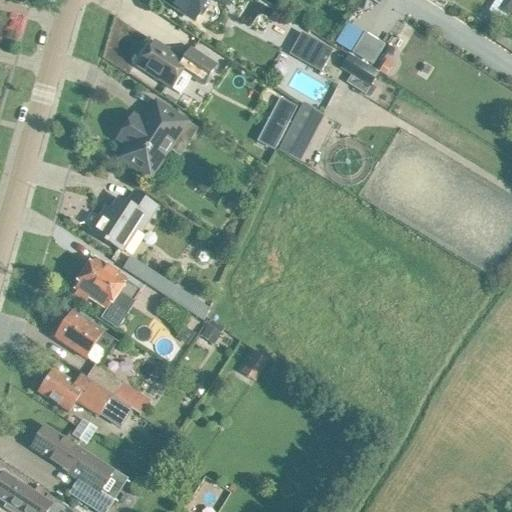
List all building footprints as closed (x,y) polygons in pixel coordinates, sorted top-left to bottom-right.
[(161,0),(195,22),(209,0),(214,0),(227,8),(231,0),(161,0)] [(335,53),(349,34),(321,13),(307,32),(335,53)] [(289,56),(320,73),(321,74),(328,62),(334,52),(301,34),(289,56)] [(372,67),(384,47),(362,34),(351,55),(372,67)] [(154,43),(138,68),(170,90),(171,90),(180,95),(191,78),(202,86),(215,67),(191,50),(183,62),(154,43)] [(365,96),(370,88),(379,74),(348,55),(340,69),(351,76),(346,84),(365,96)] [(281,99),(259,143),(274,151),(297,107),(281,99)] [(188,123),(155,102),(143,122),(134,116),(117,142),(127,149),(118,160),(146,179),(166,148),(179,156),(196,131),(187,125),(188,123)] [(156,209),(151,205),(134,194),(127,205),(119,200),(106,220),(103,217),(102,216),(91,233),(105,242),(104,244),(107,246),(108,244),(121,252),(136,229),(140,232),(156,209)] [(220,302),(228,290),(146,239),(139,251),(220,302)] [(198,252),(195,257),(197,263),(202,267),(208,265),(211,260),(209,254),(204,251),(198,252)] [(199,306),(128,260),(122,268),(202,321),(207,310),(200,305),(199,306)] [(132,303),(139,292),(125,284),(126,282),(111,272),(94,261),(76,289),(78,291),(74,297),(85,304),(88,300),(105,311),(116,293),(132,303)] [(179,328),(188,313),(166,299),(157,314),(179,328)] [(71,314),(54,339),(86,361),(87,360),(96,366),(97,367),(106,354),(110,356),(117,345),(71,314)] [(211,322),(201,336),(214,345),(224,331),(211,322)] [(279,355),(283,344),(268,339),(264,351),(279,355)] [(268,361),(256,352),(245,368),(258,376),(268,361)] [(96,366),(87,379),(113,397),(114,398),(114,399),(140,416),(149,403),(122,384),(97,367),(96,366)] [(112,398),(81,377),(75,386),(53,372),(38,394),(69,413),(76,403),(99,418),(112,398)] [(91,438),(95,431),(82,422),(77,429),(91,438)] [(47,460),(77,481),(68,495),(93,511),(105,511),(112,502),(125,483),(110,473),(85,456),(80,454),(67,444),(44,428),(31,449),(47,460)] [(222,466),(211,477),(221,487),(232,477),(222,466)] [(33,494),(3,474),(0,478),(0,500),(7,505),(5,509),(9,511),(72,511),(48,496),(44,502),(33,495),(33,494)]
